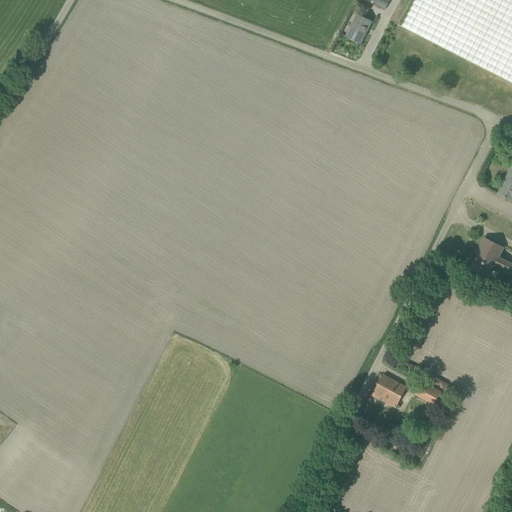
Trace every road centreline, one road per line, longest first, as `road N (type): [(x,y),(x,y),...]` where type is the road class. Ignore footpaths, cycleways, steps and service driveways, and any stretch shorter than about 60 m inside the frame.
road 1 (unclassified): [(302,511),(495,125),(470,108),(171,0)]
road 2 (unclassified): [(0,107),(72,0)]
